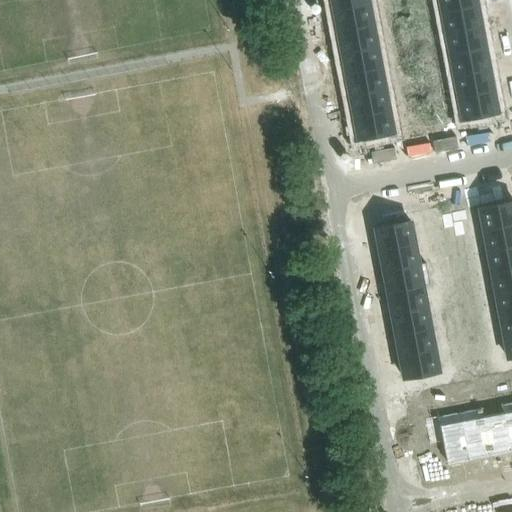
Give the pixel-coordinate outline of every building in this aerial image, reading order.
[(368,0),(331,0),(334,10),(369,4),(368,0)] [(404,0),(394,0),(397,12),(402,11),(406,10),(404,0)] [(413,0),(404,0),(406,10),(410,10),(415,9),(413,0)] [(476,0),(439,0),(442,12),(477,5),(476,0)] [(369,4),(334,10),(338,31),(373,25),(369,4)] [(477,5),(442,12),(446,33),(481,26),(477,5)] [(413,25),(412,26),(415,39),(424,37),(421,24),(413,25)] [(373,25),(338,31),(342,53),(377,46),(373,25)] [(481,26),(446,33),(450,54),(486,47),(482,26),(481,26)] [(406,27),(397,29),(399,42),(408,40),(406,27)] [(424,37),(415,39),(417,52),(418,52),(426,50),(424,37)] [(408,40),(399,42),(402,55),(410,53),(411,53),(408,40)] [(342,53),(341,53),(345,74),(381,67),(377,46),(342,53)] [(486,47),(450,54),(454,75),(489,69),(490,69),(486,47)] [(421,68),(420,68),(423,81),(432,79),(429,66),(421,68)] [(381,67),(345,74),(349,95),(350,95),(385,88),(381,67)] [(414,69),(405,71),(408,84),(416,82),(414,69)] [(489,69),(454,75),(458,97),(493,90),(489,69)] [(432,79),(423,81),(425,94),(426,94),(434,93),(432,79)] [(416,82),(408,84),(410,97),(419,96),(416,82)] [(385,88),(350,95),(354,116),(389,110),(385,88)] [(493,90),(458,97),(462,119),(498,112),(493,90)] [(427,102),(427,103),(429,116),(430,116),(438,114),(436,101),(427,102)] [(420,104),(412,105),(414,119),(422,117),(423,117),(420,104)] [(389,110),(354,116),(358,139),(393,132),(389,110)] [(511,201),(479,208),(483,230),(511,224),(511,201)] [(410,221),(375,228),(379,250),(415,243),(410,221)] [(450,222),(452,236),(453,236),(461,234),(459,221),(450,222)] [(443,224),(434,225),(437,239),(445,237),(446,237),(443,224)] [(511,224),(483,230),(487,251),(511,246),(511,224)] [(454,244),(456,257),(465,256),(463,242),(454,244)] [(415,243),(379,250),(383,271),(419,264),(415,243)] [(447,245),(438,247),(441,260),(450,258),(447,245)] [(511,246),(487,251),(491,272),(511,268),(511,246)] [(465,256),(456,257),(459,270),(468,269),(465,256)] [(450,258),(441,260),(443,273),(452,272),(450,258)] [(383,271),(387,292),(423,286),(430,284),(426,263),(419,264),(383,271)] [(511,268),(491,272),(495,294),(511,290),(511,268)] [(462,286),(464,300),(473,298),(471,285),(462,286)] [(423,286),(387,292),(391,314),(391,313),(427,307),(423,286)] [(455,288),(446,289),(449,302),(458,301),(455,288)] [(511,290),(495,294),(500,315),(511,312),(511,290)] [(473,298),(464,300),(467,313),(476,311),(473,298)] [(458,301),(449,302),(451,316),(460,314),(458,301)] [(427,307),(391,313),(395,335),(431,328),(427,307)] [(511,312),(500,315),(504,336),(511,334),(511,312)] [(431,328),(395,335),(399,356),(435,349),(431,328)] [(470,329),(467,329),(469,343),(478,341),(476,328),(470,329)] [(463,330),(458,331),(460,344),(469,343),(467,329),(463,330)] [(478,341),(469,343),(472,356),(481,354),(478,341)] [(469,343),(460,344),(463,357),(472,356),(469,343)] [(435,349),(399,356),(404,378),(439,372),(435,349)] [(511,408),(501,410),(510,451),(511,450),(511,408)] [(501,410),(480,415),(489,455),(510,451),(501,410)] [(480,415),(459,419),(468,459),(489,455),(480,415)] [(436,416),(423,419),(428,443),(441,441),(446,464),(468,459),(459,419),(438,423),(436,416)]
